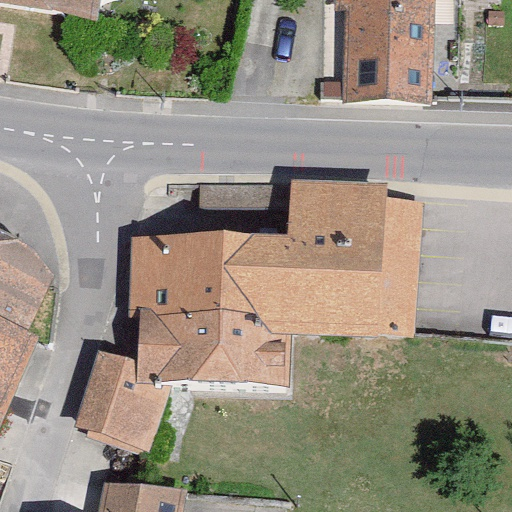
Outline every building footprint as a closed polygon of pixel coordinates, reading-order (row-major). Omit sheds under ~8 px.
[(0,0),(0,19),(100,35),(105,0),(0,0)] [(341,0),(346,131),(449,127),(444,0),(341,0)] [(292,251),(129,246),(125,364),(101,358),(78,440),(150,460),(167,400),(294,404),(295,348),(420,352),(424,214),(381,213),(382,193),(294,190),(292,251)] [(32,260),(0,245),(0,329),(28,342),(53,288),(32,260)] [(28,342),(0,329),(0,440),(35,347),(28,342)] [(184,511),(186,504),(106,499),(103,511),(184,511)]
